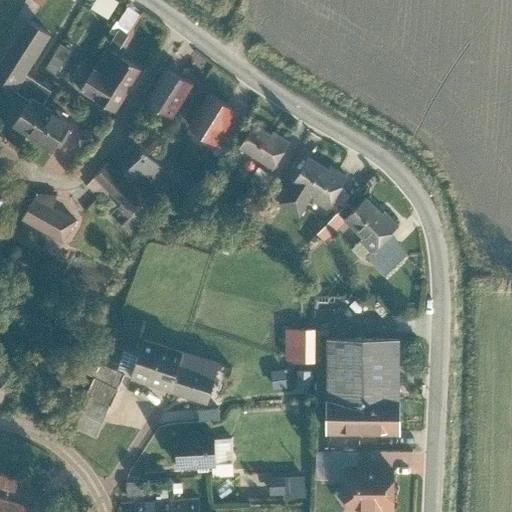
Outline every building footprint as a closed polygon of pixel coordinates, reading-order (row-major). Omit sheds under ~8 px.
[(98,0),(95,9),(114,16),(120,0),(98,0)] [(107,44),(121,51),(143,10),(129,2),(107,44)] [(48,32),(22,17),(0,55),(0,79),(16,88),(48,32)] [(55,41),(41,63),(59,74),(73,51),(55,41)] [(107,115),(133,71),(100,52),(74,96),(107,115)] [(160,123),(182,85),(160,72),(138,110),(160,123)] [(230,111),(202,95),(182,131),(210,146),(230,111)] [(39,114),(19,101),(2,125),(23,138),(26,132),(39,114)] [(45,147),(64,122),(44,107),(39,114),(26,132),(45,147)] [(284,146),(249,123),(232,150),(267,173),(284,146)] [(152,167),(128,142),(90,179),(114,204),(152,167)] [(344,173),(302,150),(273,203),(297,216),(309,195),(326,205),(344,173)] [(73,213),(34,194),(19,223),(58,243),(73,213)] [(394,223),(367,195),(334,226),(380,276),(405,254),(384,232),(394,223)] [(398,438),(399,336),(281,335),(280,365),(320,366),(319,437),(398,438)] [(222,369),(139,338),(123,380),(206,412),(222,369)] [(207,435),(167,433),(166,468),(206,469),(207,435)] [(390,511),(391,468),(357,468),(357,454),(316,454),(316,480),(341,480),(340,511),(390,511)] [(19,478),(0,471),(0,487),(15,492),(19,478)] [(274,496),(308,494),(307,473),(273,475),(274,496)] [(196,511),(196,498),(133,503),(133,511),(196,511)] [(24,511),(25,507),(0,502),(0,511),(24,511)]
